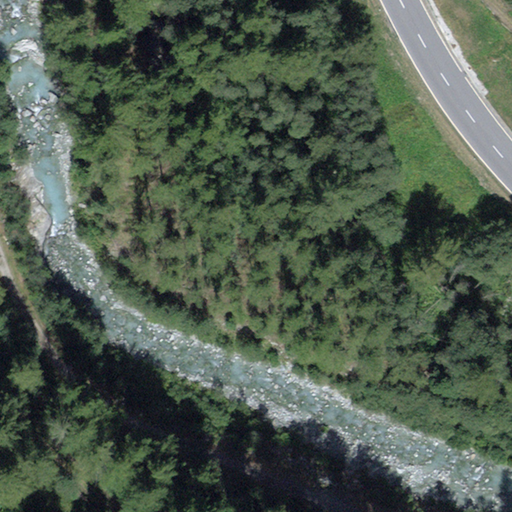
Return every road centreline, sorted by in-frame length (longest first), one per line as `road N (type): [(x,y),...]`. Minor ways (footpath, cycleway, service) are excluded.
road 1 (track): [(368,511),(217,463),(113,413),(64,375),(27,325),(0,253)]
road 2 (tertiary): [(400,0),(445,86),(511,163)]
road 3 (track): [(109,511),(0,380)]
